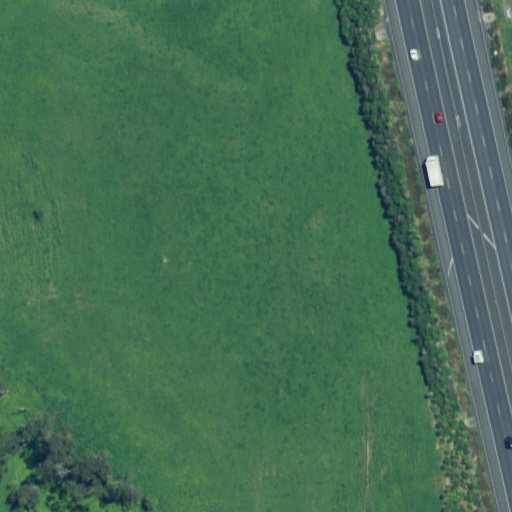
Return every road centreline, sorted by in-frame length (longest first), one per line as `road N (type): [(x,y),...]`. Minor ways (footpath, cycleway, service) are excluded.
road 1 (motorway): [(511,509),(409,0)]
road 2 (motorway): [(459,0),(511,267)]
